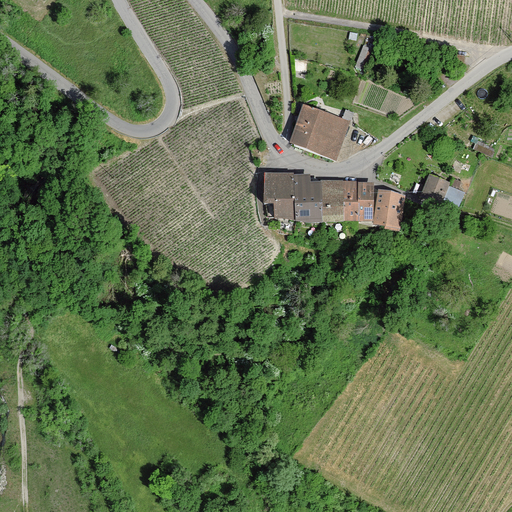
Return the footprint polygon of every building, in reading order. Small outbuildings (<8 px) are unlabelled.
[(373,72),(381,50),(367,44),(358,66),(373,72)] [(306,107),(292,144),(336,160),(349,123),(306,107)] [(477,148),(496,157),(500,149),(481,140),(477,148)] [(373,221),(372,185),(359,185),(359,184),(342,184),(343,183),(323,183),(323,184),(309,185),(308,177),(292,178),(292,176),(266,175),(264,203),(274,204),(275,217),(284,217),(295,219),(295,220),(309,222),(343,221),(343,220),(373,221)] [(451,183),(430,175),(425,186),(422,185),(418,196),(459,208),(465,191),(449,186),(451,183)] [(404,197),(380,191),(374,224),(400,229),(404,197)]
